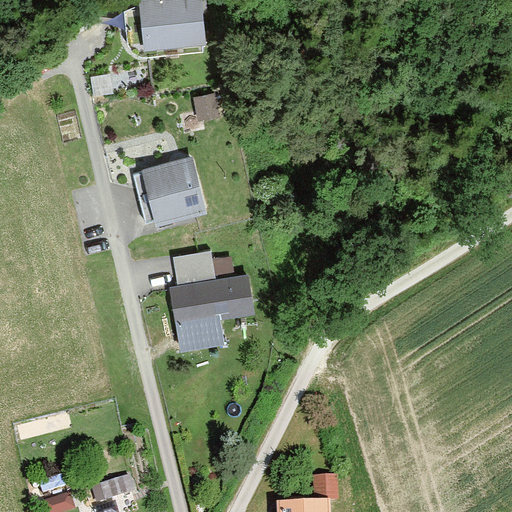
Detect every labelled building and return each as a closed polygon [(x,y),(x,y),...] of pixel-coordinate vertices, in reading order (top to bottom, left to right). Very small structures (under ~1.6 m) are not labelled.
[(212,0),(171,0),(120,5),(126,66),(218,57),(212,0)] [(221,94),(195,98),(200,125),(225,121),(221,94)] [(200,162),(134,176),(146,231),(212,217),(200,162)] [(215,250),(175,257),(180,287),(173,288),(180,330),(259,318),(252,276),(220,281),(215,250)] [(341,495),(341,471),(316,470),(316,494),(341,495)] [(137,499),(134,476),(102,480),(105,503),(137,499)] [(339,511),(339,502),(276,505),(275,511),(339,511)]
